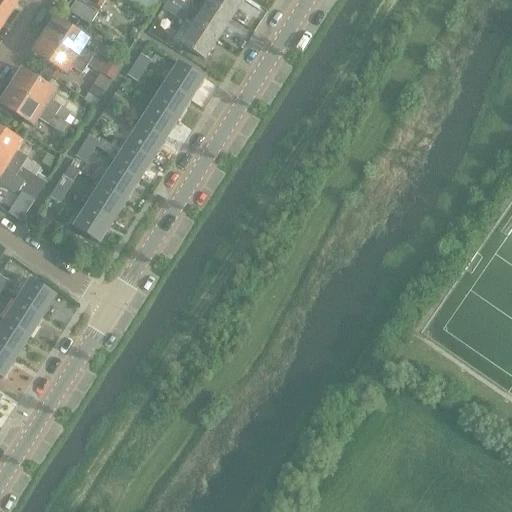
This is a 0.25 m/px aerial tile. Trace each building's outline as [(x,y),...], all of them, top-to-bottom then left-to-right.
[(20,1),(17,0),(0,0),(0,21),(5,25),(20,1)] [(107,0),(77,0),(70,12),(91,25),(107,0)] [(156,0),(120,0),(147,17),(158,1),(156,0)] [(245,1),(243,0),(210,0),(207,5),(232,21),(245,1)] [(179,11),(168,4),(163,12),(174,19),(179,11)] [(232,21),(207,5),(194,25),(219,41),(232,21)] [(190,18),(179,11),(174,19),(185,26),(190,18)] [(95,57),(84,50),(90,41),(55,19),(44,36),(90,66),(112,80),(119,69),(108,62),(105,66),(94,58),(95,57)] [(219,41),(194,25),(181,46),(205,62),(219,41)] [(90,66),(44,36),(33,54),(68,76),(73,68),(84,74),(90,66)] [(150,63),(141,57),(135,65),(145,71),(150,63)] [(145,71),(135,65),(130,73),(140,79),(145,71)] [(190,102),(204,81),(180,66),(166,86),(190,102)] [(63,107),(52,101),(57,93),(22,71),(11,88),(80,132),(84,125),(70,117),(71,115),(62,108),(63,107)] [(190,102),(166,86),(153,107),(177,122),(190,102)] [(95,87),(85,103),(95,110),(106,94),(95,87)] [(80,132),(11,88),(0,105),(34,128),(40,119),(61,133),(67,137),(71,130),(78,134),(80,132)] [(124,104),(113,97),(107,108),(118,114),(124,104)] [(177,122),(153,107),(140,127),(164,142),(177,122)] [(118,114),(107,108),(101,118),(111,125),(118,114)] [(164,142),(140,127),(127,147),(151,163),(164,142)] [(17,154),(24,144),(0,129),(0,153),(47,184),(48,183),(37,176),(41,169),(17,154)] [(93,153),(99,144),(89,138),(83,147),(93,153)] [(93,153),(83,147),(78,155),(87,162),(93,153)] [(151,163),(127,147),(114,168),(138,183),(151,163)] [(47,184),(0,153),(0,177),(2,179),(3,185),(16,193),(21,192),(36,201),(47,184)] [(138,183),(114,168),(101,188),(126,203),(138,183)] [(74,185),(63,178),(56,189),(67,195),(74,185)] [(126,203),(101,188),(88,208),(113,223),(126,203)] [(67,195),(56,189),(50,199),(61,206),(67,195)] [(113,223),(88,208),(75,229),(99,244),(113,223)] [(12,285),(1,278),(0,279),(0,291),(6,295),(12,285)] [(55,298),(32,283),(18,304),(42,319),(55,298)] [(42,319),(18,304),(5,324),(29,339),(42,319)] [(29,339),(5,324),(0,332),(0,349),(16,359),(29,339)] [(16,359),(0,349),(0,378),(3,380),(16,359)]
